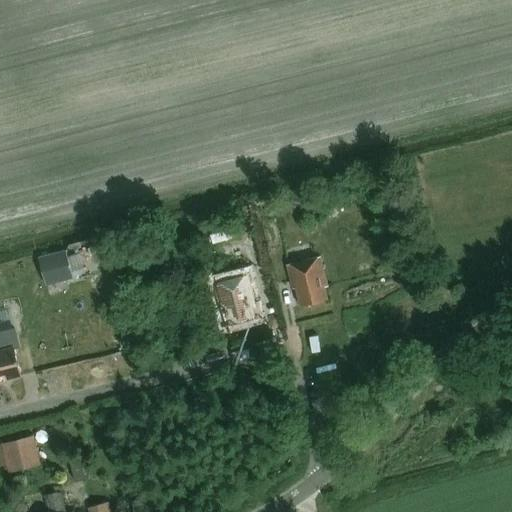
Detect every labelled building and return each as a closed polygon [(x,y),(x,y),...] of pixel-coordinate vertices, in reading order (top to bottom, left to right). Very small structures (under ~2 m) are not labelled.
[(247,227),(254,226),(249,206),(220,213),(222,221),(244,216),(247,227)] [(46,287),(73,280),(66,252),(39,259),(46,287)] [(301,308),(328,301),(325,289),(328,288),(320,258),(287,267),(291,282),(294,282),(301,308)] [(92,283),(105,282),(103,263),(91,264),(92,283)] [(248,276),(215,285),(219,300),(222,300),(229,326),(256,319),(253,306),(256,306),(248,276)] [(0,352),(0,383),(22,377),(14,349),(2,352),(0,352)] [(34,438),(4,444),(11,471),(40,465),(34,438)] [(76,483),(86,481),(80,459),(70,462),(76,483)]
